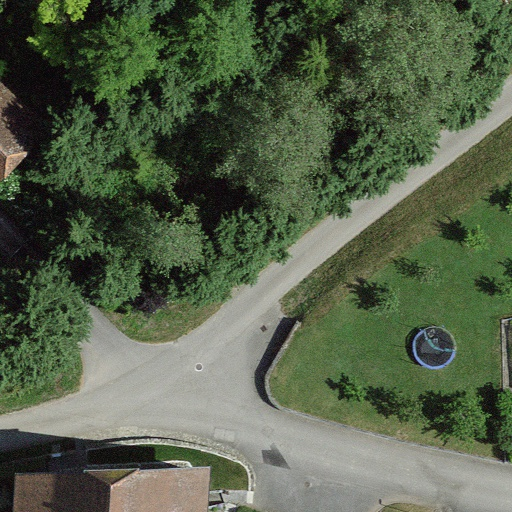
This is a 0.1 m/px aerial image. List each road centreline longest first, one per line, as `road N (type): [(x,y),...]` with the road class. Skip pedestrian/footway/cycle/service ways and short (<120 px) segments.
road 1 (residential): [(511,94),(141,383)]
road 2 (residential): [(511,490),(448,480),(141,383)]
road 3 (residential): [(141,383),(64,417),(0,433)]
